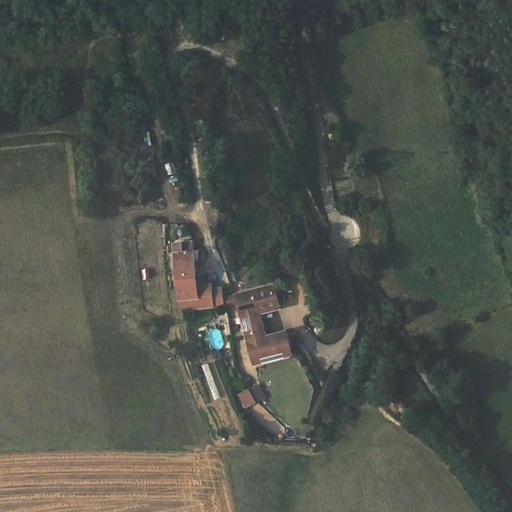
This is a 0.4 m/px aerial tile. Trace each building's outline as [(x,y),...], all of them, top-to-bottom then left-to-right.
[(149,132),(131,135),(133,145),(147,143),(151,142),(149,132)] [(147,143),(133,145),(135,160),(150,157),(147,143)] [(150,157),(135,160),(140,181),(158,177),(155,167),(153,157),(150,157)] [(173,161),(164,165),(168,175),(177,172),(173,161)] [(152,184),(141,187),(143,194),(153,191),(152,184)] [(193,241),(174,243),(175,252),(180,309),(224,304),(223,298),(221,287),(212,288),(211,285),(197,286),(195,259),(194,250),(193,241)] [(274,284),(236,294),(238,302),(242,317),(254,314),(255,314),(254,311),(258,310),(259,312),(280,307),(274,284)] [(236,294),(223,298),(224,304),(224,305),(238,302),(236,294)] [(255,314),(254,314),(258,326),(258,328),(261,338),(265,337),(266,337),(259,312),(255,314)] [(254,314),(242,317),(245,329),(258,326),(254,314)] [(258,328),(246,332),(254,364),(293,353),(287,331),(266,337),(265,337),(265,339),(261,340),(261,338),(258,328)] [(263,397),(256,385),(249,390),(253,397),(255,402),(263,397)] [(253,397),(249,390),(238,396),(242,404),(253,397)] [(245,408),(255,402),(253,397),(242,404),(245,408)] [(258,402),(250,410),(278,439),(286,431),(258,402)]
